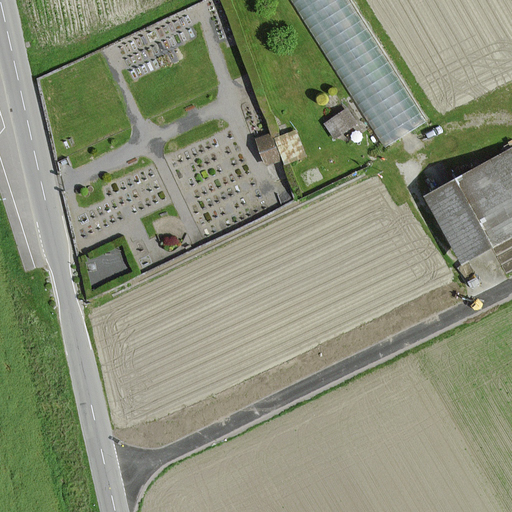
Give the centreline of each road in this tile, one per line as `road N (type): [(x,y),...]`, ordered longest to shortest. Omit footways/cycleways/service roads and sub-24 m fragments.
road 1 (tertiary): [(1,5),(117,511)]
road 2 (track): [(109,475),(216,434),(511,291)]
